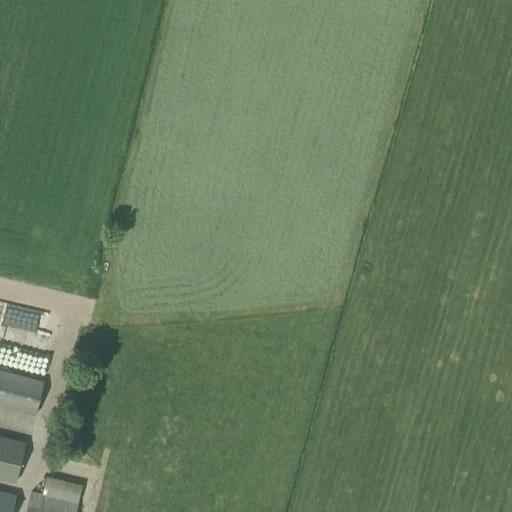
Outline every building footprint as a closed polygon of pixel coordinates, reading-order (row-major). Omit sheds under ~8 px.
[(0,320),(0,346),(32,354),(38,330),(0,320)] [(0,406),(35,416),(43,380),(0,369),(0,406)] [(0,477),(15,482),(24,442),(0,436),(0,477)] [(75,511),(82,485),(46,477),(42,493),(31,491),(25,511),(75,511)] [(0,511),(10,511),(15,495),(0,491),(0,511)]
